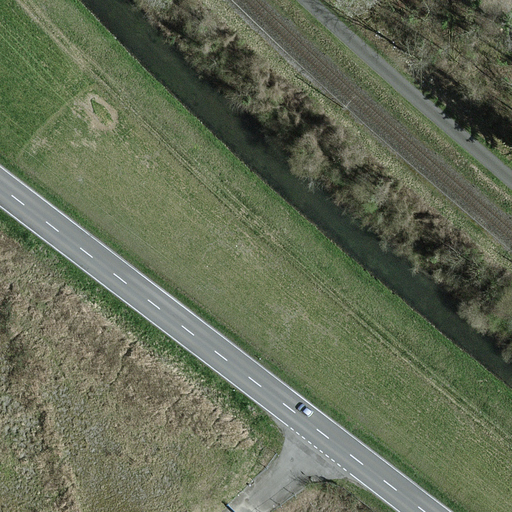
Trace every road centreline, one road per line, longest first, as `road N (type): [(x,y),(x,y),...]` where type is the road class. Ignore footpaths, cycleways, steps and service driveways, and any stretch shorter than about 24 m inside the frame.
road 1 (primary): [(0,184),(428,511)]
road 2 (track): [(306,0),(511,179)]
